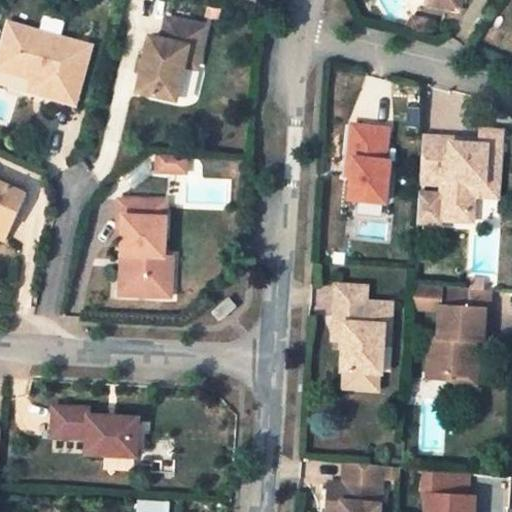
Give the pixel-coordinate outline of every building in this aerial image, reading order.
[(427,0),(426,5),(457,11),(459,0),(427,0)] [(44,17),(40,32),(60,38),(64,23),(44,17)] [(204,27),(167,19),(161,41),(150,38),(145,59),(142,70),(138,92),(175,100),(183,63),(187,47),(200,50),(204,27)] [(73,104),(90,47),(60,38),(40,32),(8,23),(0,53),(0,52),(0,70),(32,79),(45,83),(43,90),(58,94),(57,99),(73,104)] [(200,50),(187,47),(183,63),(196,66),(200,50)] [(142,70),(145,59),(139,58),(137,69),(142,70)] [(45,83),(32,79),(29,91),(41,94),(43,90),(45,83)] [(58,94),(43,90),(41,94),(57,99),(58,94)] [(472,132),(473,93),(438,92),(437,131),(472,132)] [(388,137),(388,129),(352,125),(348,158),(353,159),(351,177),(349,198),(385,202),(389,162),(385,162),(386,149),(388,137)] [(500,150),(468,148),(468,152),(461,152),(462,148),(462,139),(422,137),(419,188),(441,189),(440,217),(472,219),(473,200),(484,191),(484,187),(498,188),(500,150)] [(172,155),(157,154),(156,171),(171,172),(172,155)] [(186,156),(172,155),(171,172),(185,173),(186,156)] [(26,194),(0,182),(0,238),(5,241),(26,194)] [(497,202),(498,188),(484,187),(484,191),(473,200),(497,202)] [(441,189),(419,188),(416,227),(439,228),(439,224),(440,217),(441,189)] [(173,199),(117,197),(116,234),(121,234),(121,253),(127,252),(127,265),(120,264),(119,294),(162,297),(163,254),(171,255),(173,199)] [(472,219),(440,217),(439,224),(472,226),(472,219)] [(170,297),(171,255),(163,254),(162,297),(170,297)] [(471,279),(470,289),(484,290),(484,280),(471,279)] [(470,289),(413,284),(411,310),(440,312),(438,338),(430,337),(427,379),(449,380),(450,375),(470,377),(471,357),(472,342),(481,342),(484,312),(489,313),(490,291),(484,290),(470,289)] [(392,304),(366,303),(367,287),(335,285),(333,323),(344,324),(343,341),(341,372),(382,374),(383,343),(390,343),(392,304)] [(236,307),(229,298),(212,312),(219,321),(236,307)] [(343,341),(344,324),(333,323),(332,340),(343,341)] [(470,377),(450,375),(449,380),(449,383),(476,384),(476,377),(470,377)] [(137,418),(88,415),(88,408),(52,406),(51,437),(86,439),(85,454),(135,457),(137,418)] [(401,466),(401,457),(392,456),(391,465),(401,466)] [(383,466),(345,462),(343,484),(329,483),(327,503),(330,505),(329,511),(325,511),(324,511),(379,511),(382,487),(383,466)] [(424,471),(423,495),(427,495),(427,494),(467,496),(468,474),(424,471)] [(473,511),(474,496),(467,496),(427,494),(427,495),(425,511),(473,511)]
